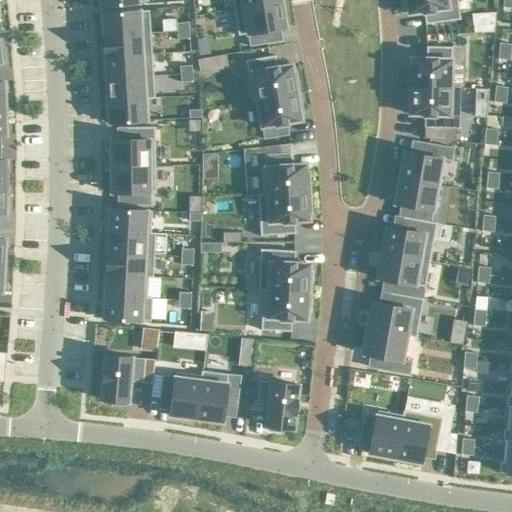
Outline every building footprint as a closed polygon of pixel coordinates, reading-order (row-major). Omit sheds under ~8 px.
[(232,0),(234,9),(283,1),(283,0),(232,0)] [(457,0),(404,0),(405,7),(408,6),(409,13),(423,11),(423,13),(424,13),(425,23),(460,19),(457,0)] [(283,1),(234,9),(238,35),(248,33),(250,46),(273,42),(271,30),(281,28),(285,27),(286,27),(285,17),(286,16),(283,1)] [(102,14),(99,15),(99,26),(103,25),(104,35),(151,32),(149,9),(102,12),(102,14)] [(497,9),(487,10),(488,32),(494,31),(497,9)] [(189,21),(176,22),(177,30),(189,29),(189,21)] [(189,29),(177,30),(178,38),(190,38),(189,29)] [(151,32),(104,35),(105,57),(152,54),(151,32)] [(499,42),(498,50),(511,52),(511,43),(499,42)] [(408,65),(407,86),(451,87),(451,86),(452,47),(427,46),(426,56),(426,58),(411,58),(411,65),(408,65)] [(498,50),(498,58),(510,60),(511,52),(498,50)] [(152,54),(105,57),(106,78),(154,75),(152,54)] [(275,55),(246,60),(253,100),(257,100),(257,99),(300,91),(296,71),(293,71),(292,64),(278,67),(278,65),(277,65),(275,55)] [(192,65),(180,65),(180,74),(193,73),(192,65)] [(193,73),(180,74),(181,82),(193,81),(193,73)] [(154,75),(106,78),(108,100),(145,97),(145,98),(155,98),(154,75)] [(495,85),(494,93),(507,95),(507,87),(495,85)] [(407,86),(407,106),(410,107),(410,114),(424,114),(424,116),(425,116),(424,126),(444,127),(443,139),(455,140),(455,127),(459,127),(460,86),(451,86),(451,87),(407,86)] [(300,91),(257,99),(257,100),(264,138),(289,134),(287,124),(288,124),(287,122),(302,120),(300,113),(303,112),(300,91)] [(494,93),(494,101),(506,103),(507,95),(494,93)] [(108,109),(104,110),(105,121),(109,120),(109,122),(147,120),(145,98),(145,97),(108,100),(108,109)] [(201,109),(189,109),(189,117),(201,117),(201,109)] [(111,150),(110,150),(110,166),(155,165),(155,126),(126,127),(126,139),(113,139),(111,139),(111,150)] [(485,128),(485,136),(497,137),(497,129),(485,128)] [(485,136),(484,144),(496,145),(497,137),(485,136)] [(401,161),(398,177),(438,184),(442,158),(452,160),(454,147),(421,141),(419,153),(405,151),(404,151),(402,161),(401,161)] [(266,166),(261,166),(263,193),(263,195),(311,191),(309,171),(306,171),(306,164),(291,165),(291,163),(290,152),(265,154),(266,166)] [(155,165),(110,166),(110,182),(111,182),(111,192),(113,192),(127,192),(127,204),(151,204),(151,191),(155,191),(155,165)] [(487,171),(486,179),(498,181),(499,173),(487,171)] [(396,195),(395,203),(396,203),(400,204),(410,206),(408,217),(431,221),(433,209),(438,184),(398,177),(395,192),(395,195),(396,195)] [(486,179),(486,188),(498,189),(498,181),(486,179)] [(263,193),(258,194),(261,235),(295,233),(295,222),(295,221),(309,220),(309,213),(312,212),(311,191),(263,195),(263,193)] [(106,210),(105,221),(109,221),(109,231),(151,233),(151,232),(152,210),(110,208),(110,210),(106,210)] [(189,212),(189,220),(201,221),(201,213),(189,212)] [(483,214),(482,222),(494,224),(495,215),(483,214)] [(383,236),(380,252),(430,260),(436,222),(431,221),(408,217),(404,216),(402,228),(392,227),(388,226),(386,226),(384,236),(383,236)] [(482,222),(481,230),(493,232),(494,224),(482,222)] [(109,231),(107,252),(154,255),(156,232),(151,232),(151,233),(109,231)] [(181,248),(181,256),(193,257),(194,249),(181,248)] [(261,248),(258,290),(263,290),(311,293),(312,271),(309,271),(310,264),(295,263),(295,261),(295,250),(261,248)] [(107,252),(106,274),(148,276),(148,277),(153,277),(154,255),(107,252)] [(379,268),(377,277),(379,278),(383,279),(392,280),(390,292),(423,298),(430,260),(380,252),(378,267),(379,268)] [(181,256),(181,264),(193,265),(193,257),(181,256)] [(478,266),(477,274),(489,275),(490,267),(478,266)] [(106,274),(105,295),(147,298),(147,296),(148,277),(148,276),(106,274)] [(477,274),(476,282),(489,283),(489,275),(477,274)] [(263,290),(261,329),(291,331),(292,320),(292,319),(307,319),(307,315),(310,315),(311,293),(263,290)] [(179,291),(179,299),(191,300),(191,292),(179,291)] [(370,311),(367,327),(407,334),(406,335),(416,337),(423,298),(390,292),(388,304),(379,302),(375,302),(373,302),(371,312),(370,311)] [(101,305),(100,316),(104,316),(104,318),(151,320),(152,297),(147,296),(147,298),(105,295),(105,305),(101,305)] [(179,299),(178,307),(190,308),(191,300),(179,299)] [(474,309),(473,317),(485,318),(486,310),(474,309)] [(473,317),(473,325),(485,326),(485,318),(473,317)] [(365,343),(364,353),(365,353),(365,354),(370,354),(379,356),(377,368),(409,374),(412,361),(402,360),(406,335),(407,334),(367,327),(364,343),(365,343)] [(464,351),(464,359),(476,360),(476,352),(464,351)] [(105,355),(101,399),(113,400),(112,405),(126,406),(127,401),(129,401),(131,381),(143,382),(145,359),(105,355)] [(464,359),(463,367),(475,368),(476,360),(464,359)] [(202,375),(196,419),(212,421),(212,420),(222,421),(222,420),(223,420),(224,406),(237,408),(241,375),(201,370),(201,374),(202,375)] [(163,375),(160,398),(172,399),(170,413),(170,415),(180,416),(180,417),(196,419),(202,375),(201,374),(176,371),(175,376),(163,375)] [(261,380),(258,403),(271,405),(268,425),(270,425),(269,430),(284,432),(285,427),(295,428),(300,385),(261,380)] [(466,395),(465,403),(477,404),(478,396),(466,395)] [(465,403),(465,411),(477,412),(477,404),(465,403)] [(364,412),(360,435),(372,437),(369,451),(370,451),(369,453),(379,455),(379,456),(395,459),(403,414),(402,414),(378,409),(377,414),(364,412)] [(403,414),(395,459),(410,462),(411,461),(421,462),(421,461),(424,447),(436,449),(442,417),(403,409),(402,414),(403,414)] [(462,438),(461,446),(473,447),(474,439),(462,438)] [(461,446),(461,454),(473,455),(473,447),(461,446)]
